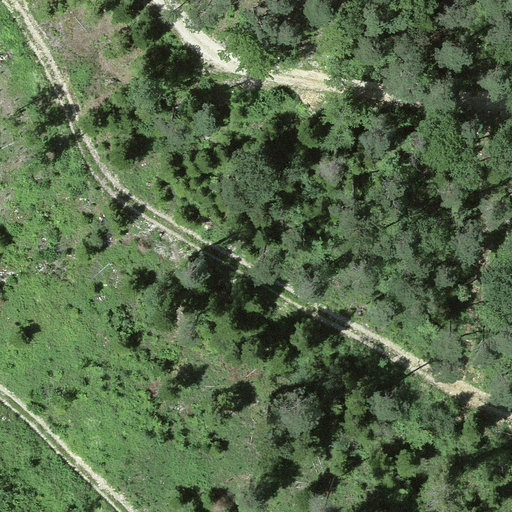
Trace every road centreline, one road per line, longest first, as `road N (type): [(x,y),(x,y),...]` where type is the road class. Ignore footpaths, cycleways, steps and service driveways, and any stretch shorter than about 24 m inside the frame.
road 1 (track): [(511,409),(136,206),(0,14)]
road 2 (track): [(159,0),(188,38),(288,81),(511,95)]
road 3 (track): [(120,511),(0,390)]
